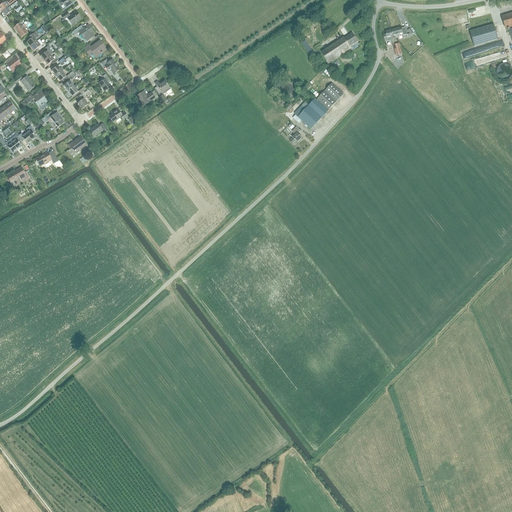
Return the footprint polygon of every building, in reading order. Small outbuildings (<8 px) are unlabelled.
[(0,10),(2,12),(15,1),(17,0),(16,0),(10,0),(7,2),(8,3),(6,4),(5,2),(0,6),(0,10)] [(60,0),(58,2),(61,6),(62,5),(65,8),(72,3),(69,0),(60,0)] [(17,4),(15,1),(2,12),(5,17),(12,11),(10,9),(12,8),(15,6),(16,8),(14,9),(17,13),(22,9),(19,6),(17,4)] [(67,13),(62,17),(64,20),(67,18),(72,25),(80,19),(76,13),(70,17),(67,13)] [(511,13),(502,17),(505,28),(509,27),(511,26),(511,13)] [(21,38),(28,33),(24,29),(26,27),(24,25),(22,26),(20,23),(14,28),(21,38)] [(474,46),(498,39),(494,25),(470,32),(474,46)] [(75,35),(79,32),(83,39),(85,38),(87,41),(94,36),(91,33),(93,32),(88,26),(81,30),(79,28),(72,32),(75,35)] [(407,35),(405,28),(402,29),(401,27),(391,30),(393,36),(394,36),(396,35),(396,37),(398,37),(397,35),(403,33),(404,36),(407,35)] [(397,45),(394,36),(393,36),(391,30),(386,32),(386,35),(384,35),(385,42),(392,40),(396,56),(402,54),(399,44),(397,45)] [(37,35),(35,32),(29,37),(30,40),(27,43),(30,47),(39,40),(37,42),(35,39),(37,37),(36,36),(37,35)] [(344,38),(322,52),(329,64),(351,49),(350,47),(358,42),(353,34),(345,39),(344,38)] [(43,44),(39,40),(30,47),(33,52),(37,49),(39,51),(45,46),(44,43),(43,44)] [(91,49),(89,46),(84,49),(89,56),(92,54),(95,58),(106,50),(100,42),(91,49)] [(44,61),(54,53),(51,48),(52,47),(50,45),(44,50),(46,52),(40,57),(44,61)] [(495,52),(485,55),(487,60),(497,57),(495,52)] [(54,53),(44,61),(47,65),(51,62),(53,65),(58,60),(55,56),(52,58),(51,56),(54,53)] [(66,60),(69,57),(67,55),(58,62),(61,65),(66,61),(66,60)] [(15,58),(7,64),(14,72),(17,70),(16,69),(21,65),(15,58)] [(103,67),(104,67),(108,72),(110,70),(114,74),(120,70),(112,60),(108,62),(106,60),(101,64),(103,67)] [(71,61),(62,68),(65,72),(75,65),(71,61)] [(506,64),(504,64),(503,64),(501,65),(500,65),(498,67),(497,68),(497,70),(496,71),(496,73),(497,75),(497,76),(498,78),(500,79),(501,80),(503,80),(504,81),(506,80),(508,80),(509,79),(511,78),(511,76),(511,75),(511,68),(511,67),(509,65),(508,65),(506,64)] [(51,71),(56,76),(62,72),(63,70),(62,68),(60,69),(58,66),(51,71)] [(66,77),(62,72),(56,76),(60,82),(66,77)] [(105,80),(99,84),(105,92),(111,88),(107,82),(109,81),(105,75),(103,76),(105,80)] [(27,77),(20,82),(29,92),(35,87),(27,77)] [(63,86),(68,92),(74,87),(69,81),(63,86)] [(155,84),(162,93),(163,94),(164,94),(166,93),(167,94),(171,91),(172,90),(172,89),(172,88),(171,88),(170,88),(169,88),(166,84),(164,82),(160,85),(158,82),(155,84)] [(344,94),(332,83),(316,100),(315,99),(310,104),(307,101),(295,114),(296,116),(293,119),(298,123),(301,120),(311,130),(344,94)] [(78,92),(74,87),(68,92),(72,97),(78,92)] [(40,108),(42,111),(45,108),(44,108),(47,106),(45,104),(47,102),(43,98),(44,97),(40,91),(35,95),(34,93),(24,101),(27,104),(34,99),(37,102),(36,103),(39,108),(40,108)] [(138,100),(137,101),(142,108),(150,102),(149,102),(155,98),(151,93),(147,96),(144,92),(136,97),(138,100)] [(80,102),(77,104),(82,109),(88,105),(83,99),(85,98),(82,94),(77,98),(80,102)] [(10,102),(5,106),(11,113),(16,110),(10,102)] [(11,113),(5,106),(0,109),(6,117),(11,113)] [(113,114),(109,118),(113,123),(121,118),(123,121),(128,117),(124,112),(121,115),(118,110),(113,114)] [(42,120),(40,121),(43,125),(45,124),(51,119),(58,128),(64,123),(59,117),(60,116),(57,113),(53,116),(51,113),(42,120)] [(98,124),(88,131),(93,137),(102,131),(98,124)] [(28,132),(26,134),(32,141),(36,138),(33,134),(35,132),(31,126),(26,130),(28,132)] [(298,134),(301,131),(297,127),(292,132),(295,136),(290,141),(292,144),(295,141),(297,143),(302,138),(298,134)] [(32,141),(26,134),(24,136),(22,133),(17,137),(20,141),(22,142),(24,140),(27,145),(32,141)] [(20,141),(17,137),(16,135),(12,139),(13,141),(11,143),(17,150),(21,147),(18,143),(20,141)] [(80,137),(68,146),(74,154),(86,146),(80,137)] [(17,150),(11,143),(9,145),(7,142),(6,144),(3,146),(7,151),(9,149),(13,154),(17,150)] [(63,166),(52,152),(48,154),(47,152),(36,159),(37,161),(36,161),(36,163),(37,165),(38,165),(39,165),(40,167),(51,160),(54,164),(55,165),(56,166),(57,167),(58,167),(59,167),(60,167),(62,167),(63,166)] [(17,171),(6,177),(10,183),(19,178),(22,183),(28,179),(25,175),(26,175),(21,167),(17,170),(17,171)]
